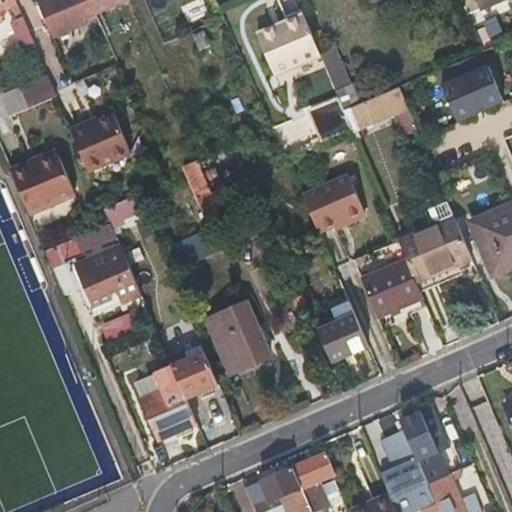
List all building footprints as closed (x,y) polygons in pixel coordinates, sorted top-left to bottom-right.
[(0,0),(0,11),(17,5),(14,0),(0,0)] [(36,0),(51,34),(82,21),(80,17),(86,15),(84,9),(93,5),(90,0),(36,0)] [(125,0),(90,0),(93,5),(96,13),(125,0)] [(511,0),(456,0),(473,39),(511,22),(511,0)] [(301,13),(299,7),(281,15),(283,22),(301,13)] [(301,13),(283,22),(286,28),(259,39),(273,72),(318,53),(314,42),(301,13)] [(36,50),(22,17),(11,22),(23,54),(36,50)] [(286,28),(283,22),(256,33),(259,39),(286,28)] [(318,53),(334,90),(349,83),(333,47),(318,53)] [(503,98),(482,49),(436,69),(458,119),(480,109),(479,108),(503,98)] [(16,87),(27,108),(56,96),(47,75),(16,87)] [(337,97),(342,108),(358,101),(350,82),(349,83),(334,90),(337,97)] [(342,108),(350,126),(406,101),(398,84),(358,101),(342,108)] [(337,97),(271,127),(278,143),(284,155),(350,126),(342,108),(337,97)] [(87,122),(70,128),(87,169),(129,151),(112,114),(88,125),(87,122)] [(30,165),(55,155),(52,150),(27,160),(30,165)] [(27,160),(10,167),(28,209),(71,192),(55,155),(30,165),(27,160)] [(183,166),(210,228),(224,222),(198,160),(183,166)] [(299,191),(315,227),(362,207),(345,170),(299,191)] [(104,207),(109,220),(141,205),(136,193),(104,207)] [(491,272),(511,263),(511,200),(469,219),(491,272)] [(459,266),(473,260),(454,214),(398,237),(403,248),(406,255),(415,277),(429,272),(433,282),(461,271),(459,266)] [(53,268),(64,294),(85,286),(95,309),(139,289),(118,241),(53,268)] [(376,315),(423,295),(415,277),(406,255),(360,275),(376,315)] [(208,319),(230,375),(270,357),(247,302),(208,319)] [(135,311),(100,322),(104,337),(139,326),(135,311)] [(316,330),(330,360),(367,345),(353,314),(316,330)] [(186,398),(218,384),(201,345),(195,348),(197,353),(171,364),(178,381),(186,398)] [(158,439),(196,423),(186,398),(178,381),(140,395),(158,439)] [(511,390),(503,394),(511,413),(511,390)] [(427,406),(418,410),(433,448),(443,443),(427,406)] [(418,410),(397,418),(401,428),(423,482),(443,473),(433,448),(418,410)] [(398,464),(385,470),(393,489),(402,511),(408,511),(432,503),(423,482),(401,428),(386,435),(398,464)] [(331,449),(298,463),(307,486),(317,511),(349,497),(345,487),(322,496),(316,481),(340,470),(331,449)] [(307,486),(298,463),(263,478),(271,499),(272,501),(307,486)] [(454,499),(443,473),(423,482),(432,503),(408,511),(478,511),(470,493),(454,499)] [(317,511),(307,486),(272,501),(276,511),(317,511)] [(380,497),(358,506),(360,511),(402,511),(393,489),(378,494),(380,497)] [(271,499),(258,504),(261,511),(276,511),(272,501),(271,499)]
